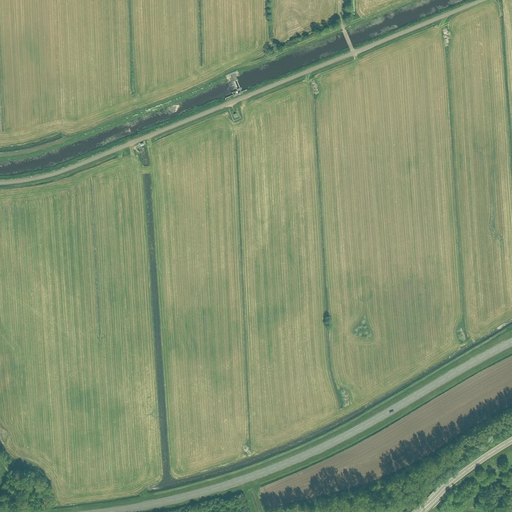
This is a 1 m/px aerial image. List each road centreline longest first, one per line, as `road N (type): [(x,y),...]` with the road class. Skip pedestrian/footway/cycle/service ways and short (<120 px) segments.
road 1 (unclassified): [(0,182),(62,171),(481,0)]
road 2 (primary): [(104,511),(289,461),(511,342)]
